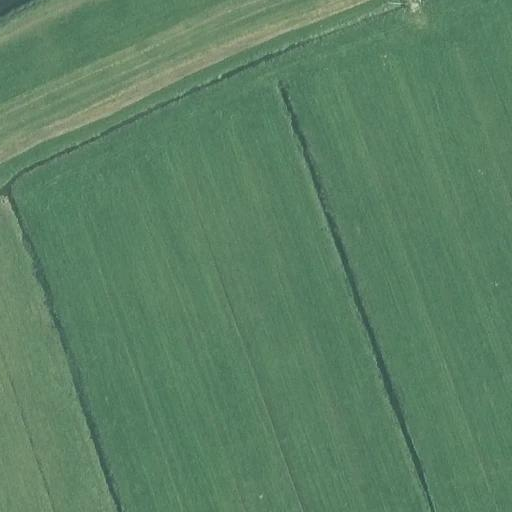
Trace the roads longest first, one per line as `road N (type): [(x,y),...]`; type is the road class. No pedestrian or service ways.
road 1 (track): [(462,0),(282,68),(116,148)]
road 2 (track): [(268,0),(0,118)]
road 3 (track): [(0,58),(120,0)]
